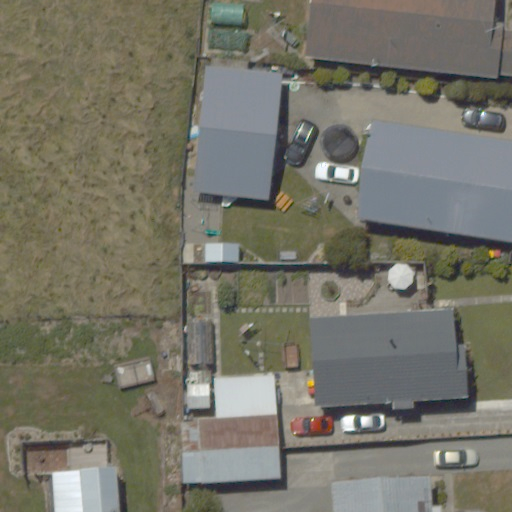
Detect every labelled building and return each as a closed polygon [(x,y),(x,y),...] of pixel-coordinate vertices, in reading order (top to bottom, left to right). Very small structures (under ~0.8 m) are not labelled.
[(511,27),(499,27),(500,0),(311,0),(307,65),(511,78),(511,27)] [(271,202),(280,79),(212,75),(203,197),(271,202)] [(511,142),(367,122),(353,226),(511,248),(511,142)] [(467,318),(312,320),(313,412),(469,409),(467,318)] [(222,421),(223,487),(282,485),(280,419),(222,421)] [(432,511),(431,483),(330,488),(331,511),(432,511)]
